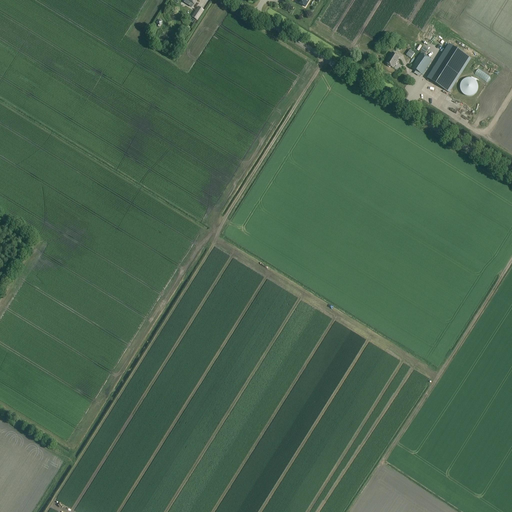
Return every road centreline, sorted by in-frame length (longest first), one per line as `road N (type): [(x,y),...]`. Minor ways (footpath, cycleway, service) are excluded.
road 1 (track): [(324,58),(34,511)]
road 2 (unclassified): [(511,176),(231,0)]
road 3 (unknown): [(349,511),(511,259)]
